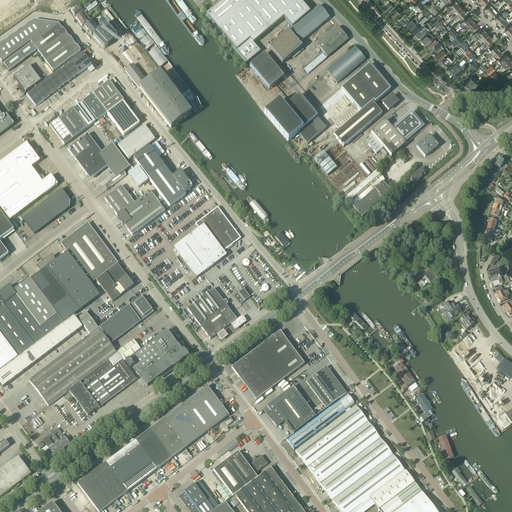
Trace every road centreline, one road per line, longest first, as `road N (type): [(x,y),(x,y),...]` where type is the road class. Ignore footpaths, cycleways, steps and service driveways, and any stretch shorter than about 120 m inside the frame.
road 1 (unclassified): [(300,293),(109,66)]
road 2 (unclassified): [(453,511),(292,299)]
road 3 (unknown): [(73,509),(82,499),(77,479),(206,383),(219,395),(230,391)]
road 4 (tertiary): [(52,480),(208,362)]
road 5 (unclassified): [(208,362),(91,207)]
road 6 (tertiary): [(511,352),(478,309),(456,230),(435,195)]
road 7 (tertiary): [(300,293),(406,211)]
road 8 (residential): [(449,102),(364,0)]
road 9 (unclassified): [(329,127),(297,87),(356,38)]
